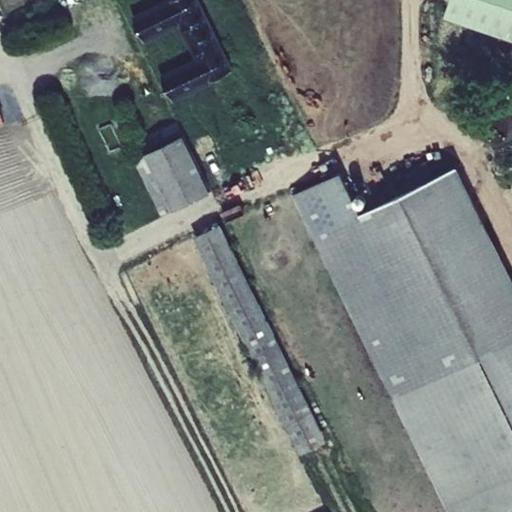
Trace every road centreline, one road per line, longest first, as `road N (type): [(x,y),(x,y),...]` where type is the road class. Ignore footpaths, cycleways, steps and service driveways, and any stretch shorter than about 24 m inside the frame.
road 1 (unknown): [(222,511),(118,314),(91,244),(119,250),(269,200)]
road 2 (residential): [(0,36),(91,244)]
